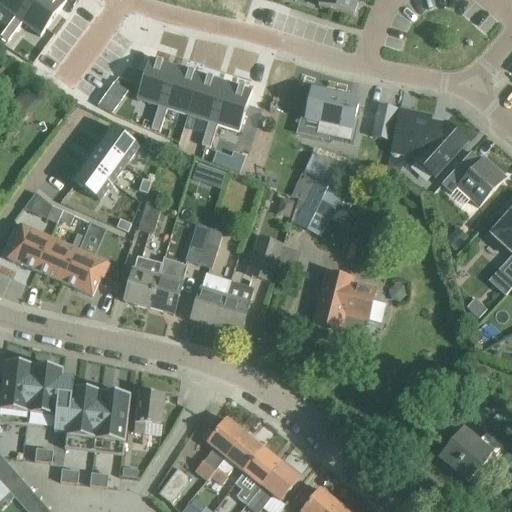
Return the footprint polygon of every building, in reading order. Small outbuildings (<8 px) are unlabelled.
[(2,0),(0,3),(0,7),(15,19),(19,22),(35,0),(2,0)] [(63,0),(35,0),(19,22),(23,25),(41,38),(67,3),(63,0)] [(359,0),(320,0),(319,7),(354,18),(359,0)] [(15,19),(8,28),(16,34),(23,25),(19,22),(15,19)] [(8,28),(1,38),(8,43),(16,34),(8,28)] [(150,59),(137,102),(159,108),(162,110),(176,67),(150,59)] [(176,67),(162,110),(167,111),(188,118),(201,76),(176,67)] [(201,76),(188,118),(209,124),(214,126),(227,84),(201,76)] [(227,84),(214,126),(218,127),(239,134),(253,92),(227,84)] [(311,88),(305,107),(309,108),(306,121),(320,124),(317,135),(352,143),(357,120),(356,120),(359,106),(359,103),(349,100),(333,96),(333,93),(311,88)] [(106,98),(119,108),(126,98),(113,89),(106,98)] [(28,117),(13,103),(0,115),(0,129),(8,138),(28,117)] [(391,141),(397,111),(378,107),(372,137),(391,141)] [(159,108),(155,120),(164,122),(167,111),(162,110),(159,108)] [(395,155),(414,160),(435,179),(467,144),(447,125),(442,130),(430,127),(432,118),(400,111),(391,154),(395,155)] [(155,120),(152,131),(160,133),(164,122),(155,120)] [(247,159),(260,160),(264,124),(252,123),(247,159)] [(209,124),(206,135),(214,138),(218,127),(214,126),(209,124)] [(111,128),(98,146),(126,167),(140,149),(111,128)] [(206,135),(202,147),(211,149),(214,138),(206,135)] [(152,144),(149,153),(161,157),(164,148),(152,144)] [(98,146),(85,164),(113,185),(126,167),(98,146)] [(472,153),(442,187),(452,196),(456,190),(478,210),(506,179),(495,169),(497,167),(489,159),(487,161),(484,159),(481,162),(472,153)] [(408,167),(389,163),(388,171),(400,178),(408,167)] [(85,164),(72,182),(100,203),(113,185),(85,164)] [(192,165),(189,183),(211,186),(214,169),(192,165)] [(321,236),(341,193),(305,175),(293,199),(298,201),(292,222),(321,236)] [(143,181),(139,193),(148,196),(152,184),(143,181)] [(511,201),(507,206),(511,210),(511,213),(491,236),(511,254),(511,258),(489,283),(505,298),(511,290),(511,201)] [(163,206),(148,202),(138,232),(153,237),(163,206)] [(292,205),(282,202),(279,215),(289,217),(292,205)] [(52,208),(47,221),(58,226),(60,221),(63,213),(52,208)] [(63,213),(60,221),(71,226),(75,218),(63,213)] [(121,221),(117,230),(128,234),(132,226),(121,221)] [(91,225),(87,233),(98,238),(102,229),(91,225)] [(16,241),(8,260),(36,273),(51,240),(20,227),(14,240),(16,241)] [(213,271),(224,235),(211,231),(207,245),(200,267),(213,271)] [(446,245),(456,254),(467,240),(457,232),(446,245)] [(51,240),(36,273),(65,285),(65,286),(79,253),(51,240)] [(282,246),(263,240),(252,279),(270,285),(282,246)] [(200,267),(207,245),(193,241),(186,263),(200,267)] [(79,253),(65,286),(93,298),(101,278),(104,280),(110,266),(79,253)] [(125,303),(150,310),(163,266),(137,260),(125,303)] [(163,266),(150,310),(174,317),(183,287),(186,273),(188,268),(179,265),(165,260),(163,266)] [(192,322),(216,330),(231,283),(207,275),(201,292),(192,322)] [(376,288),(327,275),(314,325),(340,332),(341,330),(364,336),(376,288)] [(104,289),(116,294),(117,286),(107,282),(104,289)] [(249,307),(255,290),(231,283),(216,330),(240,337),(250,307),(249,307)] [(394,285),(388,292),(390,301),(399,303),(406,296),(403,287),(394,285)] [(475,301),(467,309),(479,320),(486,312),(475,301)] [(65,450),(67,451),(94,454),(95,454),(122,457),(124,458),(131,398),(74,391),(75,378),(63,376),(64,372),(5,365),(0,404),(0,424),(26,428),(28,428),(55,431),(54,434),(67,436),(65,450)] [(135,434),(145,435),(145,436),(162,438),(163,427),(161,427),(165,395),(140,392),(135,434)] [(444,414),(428,432),(437,440),(453,421),(444,414)] [(196,474),(207,483),(212,478),(246,436),(228,421),(216,436),(210,431),(203,440),(209,445),(208,445),(215,450),(196,474)] [(480,443),(465,431),(440,460),(469,484),(492,455),(496,458),(504,448),(487,435),(480,443)] [(246,436),(212,478),(221,486),(223,487),(230,479),(228,477),(236,468),(245,475),(264,450),(246,436)] [(37,450),(35,464),(52,466),(54,452),(37,450)] [(236,499),(247,508),(282,465),(264,450),(245,475),(237,486),(243,491),(236,499)] [(0,482),(1,483),(10,493),(26,511),(49,511),(0,456),(0,482)] [(282,465),(247,508),(252,511),(262,511),(273,498),(280,503),(300,479),(282,465)] [(137,480),(138,471),(124,470),(123,479),(137,480)] [(192,481),(179,470),(159,496),(172,506),(171,507),(175,511),(183,511),(185,510),(175,503),(192,481)] [(62,471),(61,485),(78,487),(79,473),(62,471)] [(92,475),(90,488),(107,490),(109,477),(92,475)] [(0,502),(10,493),(1,483),(0,483),(0,502)] [(303,511),(333,511),(339,506),(321,491),(303,511)]
